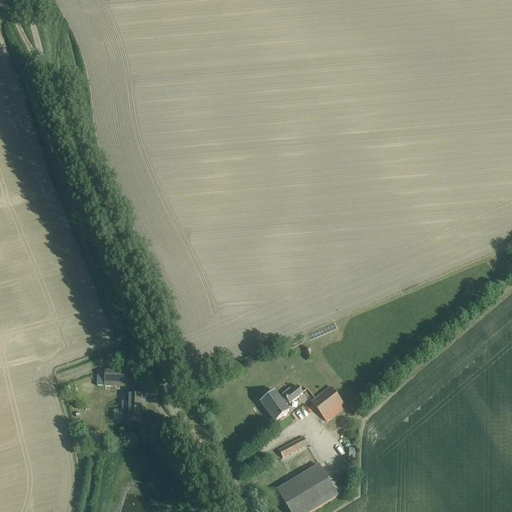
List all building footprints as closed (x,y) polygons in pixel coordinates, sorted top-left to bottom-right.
[(97,372),(97,387),(104,387),(104,388),(126,388),(127,384),(127,372),(111,371),(105,371),(105,373),(97,372)] [(274,392),(259,403),(274,423),(289,412),(283,403),(286,401),(289,405),(302,394),(297,387),(289,394),(288,392),(282,396),(284,398),(280,400),(274,392)] [(311,403),(326,423),(336,415),(333,412),(343,404),(330,388),(311,403)] [(114,411),(114,421),(121,421),(122,421),(139,422),(140,395),(128,395),(128,403),(121,402),(121,411),(114,411)] [(282,459),(307,446),(303,438),(278,451),(282,459)] [(343,446),(335,448),(337,457),(345,455),(343,446)] [(319,466),(276,492),(288,511),(312,511),(337,497),(319,466)]
